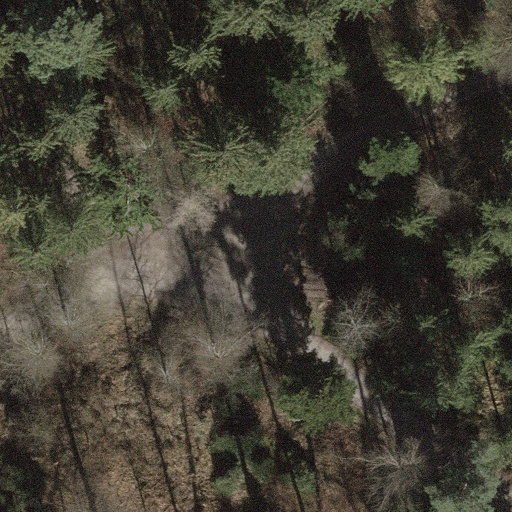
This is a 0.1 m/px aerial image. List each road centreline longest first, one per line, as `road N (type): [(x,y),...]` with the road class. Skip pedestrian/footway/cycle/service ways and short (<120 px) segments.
road 1 (track): [(511,499),(189,263)]
road 2 (track): [(189,263),(290,172),(511,73)]
road 3 (track): [(511,271),(248,306)]
road 4 (track): [(267,0),(142,233)]
road 5 (track): [(0,141),(189,263)]
road 6 (track): [(0,323),(189,263)]
